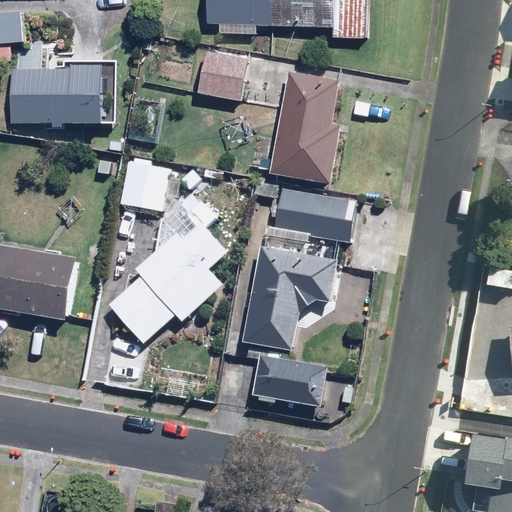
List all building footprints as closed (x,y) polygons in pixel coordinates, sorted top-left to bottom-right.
[(217,0),(216,19),(229,19),(228,36),(267,38),(268,25),(344,29),(343,40),(369,41),(370,0),(217,0)] [(29,14),(0,13),(0,41),(29,42),(29,14)] [(255,55),(212,50),(208,95),(251,100),(255,55)] [(20,80),(20,120),(125,120),(126,60),(70,59),(70,69),(37,69),(37,80),(20,80)] [(348,79),(296,71),(283,170),(343,178),(349,125),(342,124),(348,79)] [(176,162),(133,158),(129,203),(172,207),(176,162)] [(363,200),(285,188),(280,225),(276,226),(271,247),(269,246),(252,340),(301,349),(310,310),(325,299),(339,300),(347,259),(343,257),(346,240),(357,241),(363,200)] [(152,275),(116,304),(148,344),(185,313),(190,319),(232,285),(218,267),(236,252),(211,221),(188,240),(184,235),(145,267),(152,275)] [(88,256),(4,242),(0,268),(0,303),(79,316),(88,256)] [(334,363),(268,357),(265,398),(331,403),(334,363)] [(511,511),(511,437),(500,436),(492,511),(511,511)]
